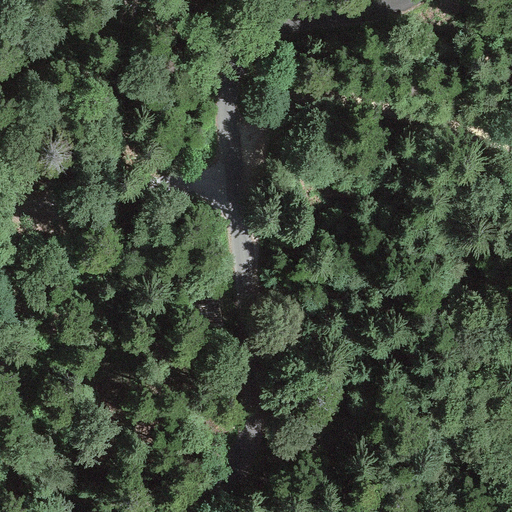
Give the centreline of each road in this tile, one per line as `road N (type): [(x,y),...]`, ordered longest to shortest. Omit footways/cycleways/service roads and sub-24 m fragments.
road 1 (unclassified): [(408,0),(286,32),(244,54),(228,107),(258,411),(236,470),(185,511)]
road 2 (track): [(0,206),(34,193),(179,185),(232,165),(263,145),(289,105),(324,94),(511,138)]
